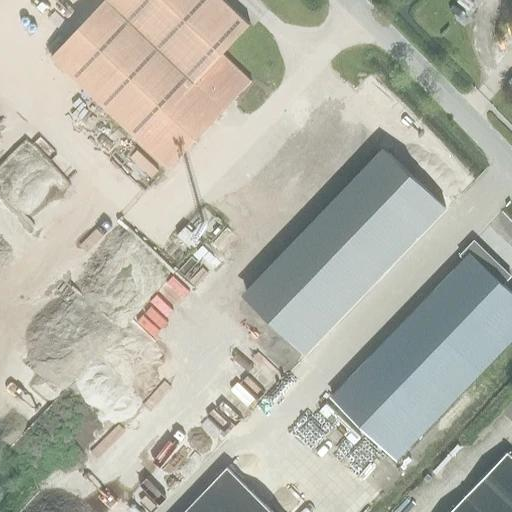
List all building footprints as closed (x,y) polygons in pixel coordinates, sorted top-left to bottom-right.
[(224,0),(104,0),(51,57),(169,169),(224,110),(252,81),(223,53),(250,24),(224,0)] [(60,197),(84,174),(66,156),(59,163),(37,140),(20,156),(60,197)] [(387,153),(248,298),(306,353),(444,209),(387,153)] [(21,212),(2,238),(18,249),(36,223),(21,212)] [(140,317),(182,268),(123,218),(116,227),(107,227),(108,267),(119,254),(128,244),(135,251),(136,261),(129,261),(119,273),(107,273),(108,313),(114,318),(140,317)] [(177,235),(192,249),(200,241),(185,227),(177,235)] [(333,399),(397,460),(511,337),(511,296),(500,285),(508,276),(477,247),(471,242),(458,256),(463,261),(333,399)] [(511,511),(511,456),(508,452),(449,511),(511,511)] [(276,511),(229,466),(183,511),(276,511)]
